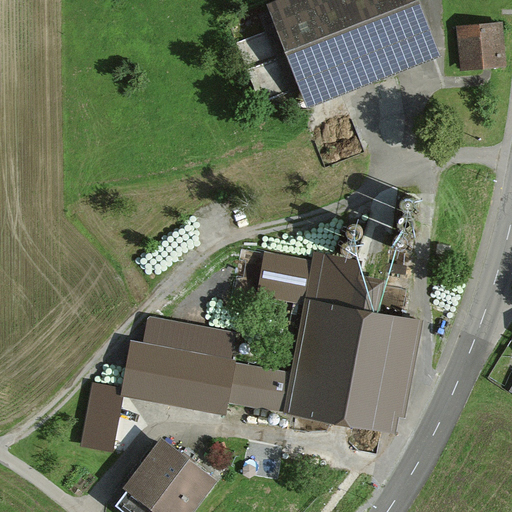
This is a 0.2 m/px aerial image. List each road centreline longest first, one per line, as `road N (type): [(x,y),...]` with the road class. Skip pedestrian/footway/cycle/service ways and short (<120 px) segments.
road 1 (track): [(0,442),(78,378),(183,269),(228,239),(375,191)]
road 2 (tertiary): [(388,511),(448,403),(511,219)]
